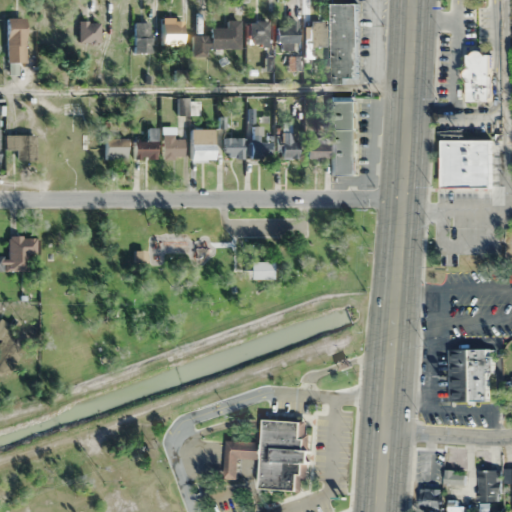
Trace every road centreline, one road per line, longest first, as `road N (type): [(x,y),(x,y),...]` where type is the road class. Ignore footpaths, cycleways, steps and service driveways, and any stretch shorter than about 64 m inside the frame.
road 1 (primary): [(409,0),(378,511)]
road 2 (residential): [(0,202),(399,198)]
road 3 (residential): [(383,427),(511,436)]
